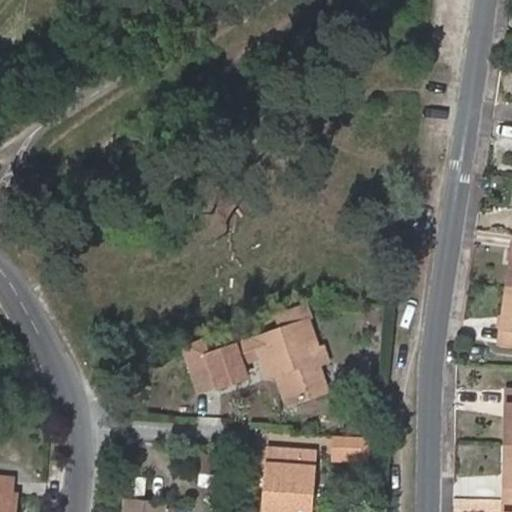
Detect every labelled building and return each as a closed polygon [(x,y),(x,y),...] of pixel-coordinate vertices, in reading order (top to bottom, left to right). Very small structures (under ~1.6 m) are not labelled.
[(511,290),(507,289),(498,344),(511,346),(511,290)] [(274,367),(277,373),(287,403),(324,390),(315,365),(325,361),(319,346),(315,348),(305,319),(310,317),(305,303),(275,314),(280,329),(245,342),(251,361),(259,358),(264,371),(274,367)] [(267,377),(277,373),(274,367),(264,371),(267,377)] [(368,457),(370,434),(337,432),(336,455),(368,457)] [(272,484),(269,511),(307,511),(312,452),(268,449),(265,484),(272,484)] [(7,511),(9,497),(11,480),(0,479),(0,511),(7,511)] [(263,511),(269,511),(272,484),(265,484),(263,511)] [(511,511),(511,500),(504,500),(503,511),(511,511)] [(130,511),(132,503),(124,502),(123,511),(130,511)] [(164,506),(132,503),(130,511),(183,511),(184,510),(164,509),(164,506)]
